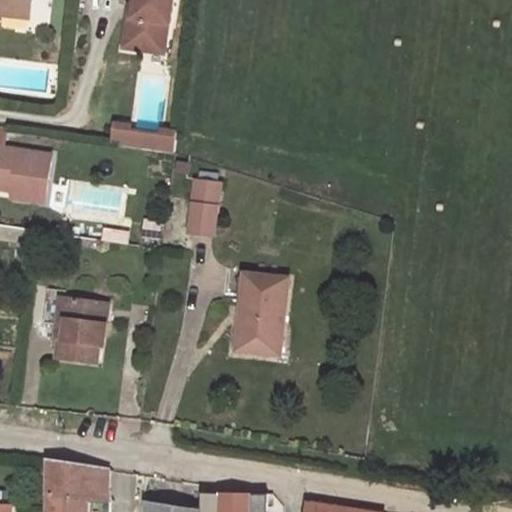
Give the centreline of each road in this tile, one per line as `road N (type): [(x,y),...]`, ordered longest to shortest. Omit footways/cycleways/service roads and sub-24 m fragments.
road 1 (residential): [(0,437),(471,511)]
road 2 (track): [(0,112),(68,122),(109,22)]
